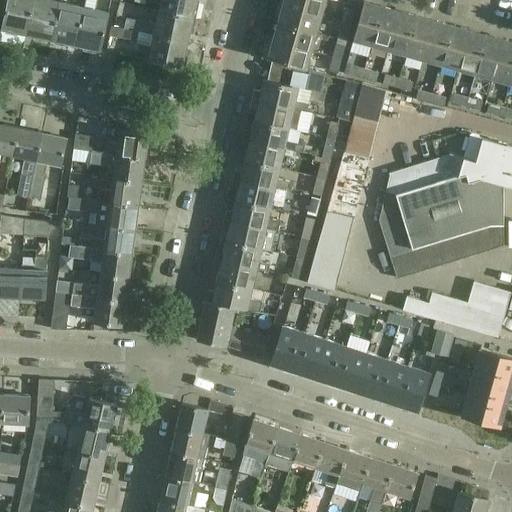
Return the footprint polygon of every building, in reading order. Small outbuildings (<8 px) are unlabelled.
[(33,0),(7,0),(1,28),(26,34),(33,0)] [(59,1),(54,0),(33,0),(26,34),(51,39),(59,1)] [(195,0),(160,0),(158,10),(196,18),(199,2),(196,1),(195,0)] [(325,0),(283,0),(282,5),(321,16),(325,0)] [(83,6),(59,1),(51,39),(75,44),(83,6)] [(364,1),(358,20),(353,40),(372,45),(382,6),(364,1)] [(321,16),(282,5),(277,22),(316,33),(321,16)] [(108,12),(83,6),(75,44),(100,50),(108,12)] [(400,11),(382,6),(372,45),(389,49),(400,11)] [(346,8),(343,22),(351,24),(355,10),(346,8)] [(196,18),(158,10),(155,24),(126,18),(124,28),(187,41),(189,33),(192,33),(196,18)] [(417,16),(400,11),(389,49),(406,54),(417,16)] [(434,21),(417,16),(406,54),(424,59),(434,21)] [(451,25),(434,21),(424,59),(441,64),(451,25)] [(316,33),(277,22),(273,39),(312,50),(316,33)] [(351,24),(343,22),(339,36),(347,38),(351,24)] [(469,30),(451,25),(441,64),(459,68),(469,30)] [(187,41),(124,28),(122,38),(151,44),(148,59),(185,67),(188,51),(185,50),(187,41)] [(487,35),(469,30),(459,68),(476,73),(487,35)] [(503,40),(487,35),(476,73),(493,78),(503,40)] [(312,50),(273,39),(268,57),(272,59),(296,65),(307,68),(312,50)] [(511,75),(511,42),(503,40),(493,78),(510,83),(511,75)] [(337,43),(333,56),(342,59),(345,45),(337,43)] [(342,59),(333,56),(329,71),(338,73),(342,59)] [(296,65),(272,59),(267,80),(304,89),(304,88),(307,73),(295,69),(296,65)] [(349,75),(362,78),(365,69),(351,66),(349,75)] [(378,73),(365,69),(362,78),(376,82),(378,73)] [(383,84),(397,88),(399,79),(386,75),(383,84)] [(267,80),(263,79),(261,91),(254,89),(252,98),(301,110),(307,112),(311,90),(304,88),(304,89),(267,80)] [(412,82),(399,79),(397,88),(409,91),(412,82)] [(362,84),(346,80),(337,118),(352,122),(354,115),(362,84)] [(387,90),(362,84),(354,115),(379,121),(387,90)] [(495,101),(496,89),(466,84),(464,96),(495,101)] [(416,99),(430,103),(432,94),(418,91),(416,99)] [(445,98),(432,94),(430,103),(443,106),(445,98)] [(453,103),(467,107),(469,98),(455,94),(453,103)] [(301,110),(252,98),(250,107),(257,108),(254,120),(289,128),(296,130),(301,110)] [(482,102),(469,98),(467,107),(479,110),(482,102)] [(311,122),(323,124),(326,103),(315,101),(311,122)] [(487,112),(501,116),(503,108),(489,104),(487,112)] [(511,109),(503,108),(501,116),(511,119),(511,109)] [(351,127),(376,133),(379,121),(354,115),(352,122),(351,127)] [(289,128),(254,120),(251,131),(244,129),(242,138),(284,148),(295,151),(297,143),(286,141),(289,128)] [(340,123),(330,121),(326,137),(336,139),(340,123)] [(19,127),(0,123),(0,205),(3,206),(5,195),(0,194),(0,160),(2,153),(13,156),(19,127)] [(95,127),(77,124),(73,148),(92,151),(95,127)] [(42,132),(19,127),(13,156),(25,158),(17,194),(29,197),(29,196),(42,132)] [(351,127),(348,139),(373,145),(376,133),(351,127)] [(120,130),(118,143),(106,142),(106,143),(105,152),(117,154),(117,155),(145,158),(148,134),(120,130)] [(66,137),(42,132),(29,196),(41,198),(45,175),(44,175),(46,163),(60,166),(62,157),(66,137)] [(511,145),(482,138),(469,134),(462,157),(464,158),(460,174),(473,170),(473,171),(490,166),(511,172),(511,145)] [(336,139),(326,137),(321,157),(331,159),(336,139)] [(284,148),(242,138),(240,147),(247,148),(245,159),(280,168),(284,148)] [(373,145),(348,139),(345,151),(370,157),(373,145)] [(117,154),(105,152),(92,151),(90,163),(103,165),(103,164),(115,165),(113,178),(141,182),(145,158),(117,155),(117,154)] [(370,157),(345,151),(342,163),(367,169),(370,157)] [(453,155),(443,158),(449,178),(460,174),(464,158),(453,155)] [(331,159),(321,157),(317,176),(326,179),(331,159)] [(449,178),(443,158),(430,162),(436,182),(449,178)] [(280,168),(245,159),(242,171),(235,169),(233,179),(286,191),(290,192),(293,182),(277,178),(280,168)] [(436,182),(430,162),(417,166),(422,186),(436,182)] [(367,169),(342,163),(339,175),(364,181),(367,169)] [(473,171),(473,170),(460,174),(449,178),(436,182),(422,186),(409,190),(396,194),(390,175),(389,175),(379,219),(401,212),(405,224),(409,235),(412,246),(425,243),(437,239),(448,236),(460,232),(472,229),(484,225),(496,222),(502,245),(503,184),(511,186),(511,172),(490,166),(473,171)] [(422,186),(417,166),(403,170),(409,190),(422,186)] [(409,190),(403,170),(390,175),(396,194),(409,190)] [(364,181),(339,175),(336,187),(361,193),(364,181)] [(326,179),(317,176),(313,193),(322,196),(326,179)] [(141,182),(113,178),(112,191),(99,189),(98,200),(98,201),(138,206),(141,182)] [(286,191),(233,179),(231,187),(238,189),(235,200),(270,208),(273,199),(284,202),(286,191)] [(79,186),(69,184),(67,196),(77,197),(79,186)] [(361,193),(336,187),(333,199),(358,205),(361,193)] [(320,199),(311,196),(307,213),(316,216),(320,199)] [(98,200),(85,198),(84,210),(97,212),(95,224),(107,226),(135,230),(138,206),(98,201),(98,200)] [(358,205),(333,199),(330,211),(355,217),(358,205)] [(270,208),(235,200),(233,211),(226,210),(224,219),(275,231),(278,231),(280,221),(268,218),(270,208)] [(355,217),(330,211),(326,223),(352,229),(355,217)] [(379,220),(382,230),(405,224),(401,212),(379,219),(379,220)] [(24,217),(1,214),(0,228),(0,232),(23,234),(24,217)] [(56,222),(24,217),(23,234),(48,237),(55,228),(56,222)] [(316,219),(306,217),(301,237),(311,239),(316,219)] [(275,231),(224,219),(222,227),(229,229),(226,240),(261,249),(271,251),(275,231)] [(496,222),(484,225),(491,249),(502,245),(496,222)] [(352,229),(326,223),(323,234),(349,241),(352,229)] [(382,230),(386,242),(409,235),(405,224),(382,230)] [(491,249),(484,225),(472,229),(479,252),(491,249)] [(135,230),(107,226),(105,240),(94,238),(94,236),(81,235),(80,243),(62,240),(62,244),(70,245),(132,254),(135,230)] [(479,252),(472,229),(460,232),(467,256),(479,252)] [(467,256),(460,232),(448,236),(455,259),(467,256)] [(349,241),(323,234),(320,246),(346,253),(349,241)] [(386,242),(389,253),(412,246),(409,235),(386,242)] [(455,259),(448,236),(437,239),(443,262),(455,259)] [(311,239),(301,237),(296,257),(306,259),(311,239)] [(443,262),(437,239),(425,243),(432,266),(443,262)] [(261,249),(226,240),(224,251),(217,250),(215,258),(256,268),(261,249)] [(432,266),(425,243),(412,246),(416,258),(420,269),(432,266)] [(132,254),(70,245),(69,257),(90,260),(90,257),(102,259),(100,274),(129,278),(132,254)] [(346,253),(320,246),(317,258),(343,265),(346,253)] [(393,265),(416,258),(412,246),(389,253),(393,265)] [(47,257),(34,256),(34,265),(21,264),(21,269),(20,297),(45,298),(46,271),(47,257)] [(306,259),(296,257),(291,277),(301,279),(306,259)] [(256,268),(215,258),(213,267),(220,269),(217,280),(251,289),(256,268)] [(343,265),(317,258),(314,270),(340,277),(343,265)] [(396,276),(420,269),(416,258),(393,265),(396,276)] [(21,269),(0,268),(0,295),(20,297),(21,269)] [(340,277),(314,270),(311,282),(336,289),(340,277)] [(129,278),(100,274),(99,286),(74,282),(73,294),(125,301),(129,278)] [(251,289),(217,280),(214,291),(207,289),(205,300),(235,307),(247,310),(247,309),(259,311),(262,302),(249,298),(251,289)] [(474,281),(467,302),(467,304),(479,307),(486,284),(474,281)] [(486,284),(479,307),(492,311),(498,288),(486,284)] [(498,288),(492,311),(504,314),(511,291),(498,288)] [(306,289),(304,296),(315,300),(317,294),(317,292),(306,289)] [(56,291),(53,309),(51,328),(66,329),(68,317),(67,317),(69,304),(96,308),(94,321),(122,325),(125,301),(73,294),(56,291)] [(432,291),(429,302),(425,315),(437,319),(444,295),(432,291)] [(317,294),(315,300),(327,303),(329,295),(317,292),(317,294)] [(444,295),(437,319),(449,322),(456,298),(444,295)] [(406,296),(403,309),(425,315),(429,302),(406,296)] [(456,298),(449,322),(461,326),(467,304),(467,302),(456,298)] [(204,300),(196,339),(211,343),(211,342),(226,345),(262,357),(268,337),(230,325),(235,307),(205,300),(204,300)] [(347,301),(345,309),(357,312),(358,306),(359,304),(347,301)] [(358,306),(357,312),(368,315),(370,307),(359,304),(358,306)] [(498,336),(504,314),(492,311),(479,307),(467,304),(461,326),(498,336)] [(309,322),(324,322),(325,307),(310,306),(309,322)] [(389,313),(387,321),(398,324),(400,319),(401,316),(389,313)] [(400,319),(398,324),(410,327),(412,320),(401,316),(400,319)] [(421,322),(418,334),(426,336),(429,325),(421,322)] [(283,325),(271,362),(293,369),(305,332),(283,325)] [(437,330),(437,332),(432,350),(447,354),(453,334),(437,330)] [(305,332),(293,369),(313,376),(325,339),(305,332)] [(325,339),(313,376),(334,382),(346,346),(325,339)] [(346,346),(334,382),(354,389),(366,352),(346,346)] [(453,348),(450,360),(458,362),(461,350),(453,348)] [(511,358),(480,350),(474,371),(511,382),(511,379),(511,358)] [(366,352),(354,389),(375,396),(387,359),(366,352)] [(387,359),(375,396),(396,402),(407,366),(387,359)] [(407,366),(396,402),(417,409),(429,372),(407,366)] [(436,370),(432,382),(440,384),(444,373),(436,370)] [(474,371),(468,392),(506,403),(511,382),(474,371)] [(39,379),(38,399),(37,421),(49,422),(52,422),(53,399),(55,380),(39,379)] [(432,382),(429,393),(436,396),(440,384),(432,382)] [(468,392),(462,414),(500,424),(506,403),(468,392)] [(30,395),(3,394),(2,420),(28,422),(30,395)] [(89,398),(85,414),(70,410),(67,423),(83,424),(110,431),(116,405),(89,398)] [(208,409),(182,403),(176,428),(202,434),(203,433),(208,409)] [(232,412),(228,432),(226,439),(238,442),(244,415),(232,412)] [(278,426),(254,418),(245,444),(242,455),(255,460),(250,474),(251,474),(261,477),(266,463),(278,426)] [(49,422),(37,421),(37,423),(34,439),(44,442),(49,422)] [(110,431),(83,424),(77,449),(105,456),(110,431)] [(301,434),(278,426),(266,463),(289,471),(293,459),(301,434)] [(202,434),(176,428),(171,451),(205,459),(210,435),(203,433),(202,434)] [(324,441),(301,434),(293,459),(316,467),(324,441)] [(44,442),(34,439),(28,465),(39,468),(44,442)] [(238,442),(226,439),(222,454),(234,457),(238,442)] [(316,467),(311,479),(335,487),(337,482),(348,449),(347,449),(324,441),(316,467)] [(105,456),(77,449),(71,475),(99,481),(105,456)] [(370,457),(348,449),(337,482),(360,490),(363,482),(362,482),(370,457)] [(205,459),(171,451),(166,475),(199,483),(205,459)] [(393,464),(370,457),(362,482),(363,482),(375,486),(370,501),(381,505),(386,490),(386,489),(385,489),(393,464)] [(20,465),(0,462),(0,474),(18,477),(20,465)] [(418,472),(393,464),(385,489),(386,489),(386,490),(409,498),(418,472)] [(39,468),(28,465),(23,491),(34,493),(39,468)] [(219,472),(216,487),(227,489),(230,474),(219,472)] [(99,481),(71,475),(65,500),(93,507),(99,481)] [(199,483),(166,475),(160,499),(194,507),(199,483)] [(437,478),(426,475),(417,506),(428,509),(437,478)] [(16,484),(0,481),(0,492),(14,495),(16,484)] [(227,489),(216,487),(213,497),(217,504),(224,505),(227,489)] [(29,511),(34,493),(23,491),(18,511),(29,511)] [(484,511),(489,499),(459,491),(453,511),(484,511)] [(194,507),(160,499),(156,511),(198,511),(194,508),(194,507)] [(91,511),(93,507),(65,500),(62,511),(51,511),(48,511),(47,511),(91,511)] [(252,511),(254,507),(231,500),(227,511),(252,511)]
